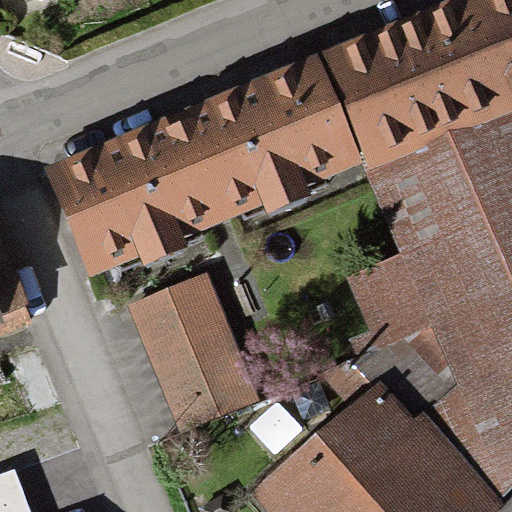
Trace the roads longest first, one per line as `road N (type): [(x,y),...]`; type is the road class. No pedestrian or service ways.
road 1 (residential): [(0,149),(146,511)]
road 2 (residential): [(0,139),(333,0)]
